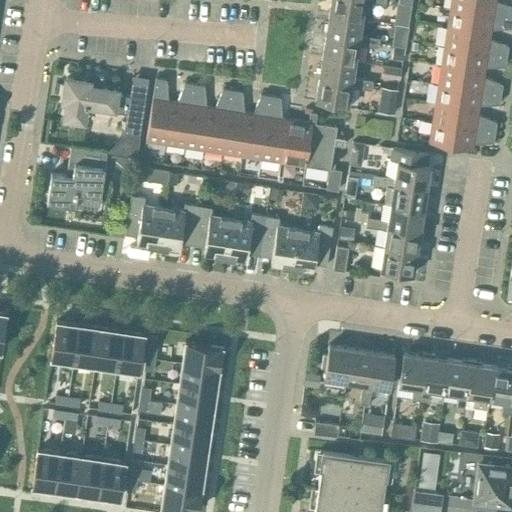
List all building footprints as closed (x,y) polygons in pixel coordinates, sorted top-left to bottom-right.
[(384,4),(384,0),(330,0),(328,15),(362,21),(364,7),(371,8),(372,2),(384,4)] [(450,0),(449,7),(511,17),(511,14),(511,6),(495,0),(450,0)] [(510,27),(511,17),(449,7),(446,26),(489,33),(490,29),(510,27)] [(359,35),(362,21),(328,15),(325,34),(378,42),(379,38),(359,35)] [(489,38),(489,33),(446,26),(443,45),(506,55),(508,45),(489,38)] [(377,47),(378,42),(325,34),(321,55),(355,61),(358,44),(377,47)] [(504,65),(506,55),(443,45),(440,64),(483,71),(484,66),(504,65)] [(391,58),(402,60),(404,48),(393,46),(391,58)] [(353,77),(355,61),(321,55),(318,77),(371,85),(372,80),(353,77)] [(399,79),(401,67),(384,64),(382,76),(399,79)] [(483,75),(483,71),(440,64),(437,83),(500,93),(501,83),(483,75)] [(101,87),(103,75),(94,74),(93,78),(88,77),(87,81),(83,80),(83,79),(72,77),(71,78),(66,77),(65,83),(63,94),(64,94),(63,100),(67,100),(65,117),(82,120),(85,105),(86,105),(87,103),(112,107),(112,111),(126,114),(123,133),(139,135),(145,98),(129,95),(129,96),(115,94),(116,90),(101,87)] [(165,143),(172,100),(167,99),(166,78),(155,77),(145,140),(165,143)] [(370,90),(371,85),(318,77),(315,99),(348,105),(351,86),(370,90)] [(184,146),(194,83),(184,81),(176,100),(172,100),(165,143),(184,146)] [(203,149),(209,106),(205,105),(204,84),(194,83),(184,146),(203,149)] [(498,103),(500,93),(437,83),(434,102),(477,109),(478,104),(498,103)] [(222,152),(231,89),(222,87),(214,106),(209,106),(203,149),(222,152)] [(381,87),(378,111),(393,114),(397,90),(381,87)] [(241,155),(248,111),(243,111),(241,90),(231,89),(222,152),(241,155)] [(260,158),(270,95),(260,93),(252,112),(248,111),(241,155),(260,158)] [(279,161),(285,118),(282,117),(279,96),(270,95),(260,158),(279,161)] [(477,114),(477,109),(434,102),(431,121),(494,131),(495,121),(477,114)] [(304,165),(312,112),(309,111),(308,121),(285,118),(279,161),(304,165)] [(312,112),(304,165),(329,169),(333,143),(343,145),(344,138),(334,136),(336,126),(315,122),(316,112),(312,112)] [(492,141),(494,131),(431,121),(428,141),(471,148),(472,142),(492,141)] [(361,165),(363,142),(352,140),(348,164),(349,164),(361,165)] [(52,177),(49,199),(69,202),(69,205),(74,205),(97,208),(99,195),(100,195),(104,165),(106,152),(106,151),(70,145),(68,160),(73,161),(71,175),(66,174),(51,172),(50,177),(52,177)] [(392,177),(427,182),(429,165),(413,162),(416,150),(391,147),(389,159),(395,160),(392,177)] [(124,168),(126,158),(110,155),(109,165),(124,168)] [(139,166),(137,179),(150,181),(152,168),(139,166)] [(175,184),(177,173),(169,172),(168,183),(175,184)] [(427,182),(392,177),(373,174),(371,183),(386,186),(383,202),(388,203),(423,208),(427,182)] [(354,198),(357,177),(346,176),(343,196),(354,198)] [(327,180),(325,188),(328,189),(338,190),(339,182),(329,181),(327,180)] [(247,194),(248,183),(237,181),(235,192),(247,194)] [(280,201),(281,190),(271,188),(269,200),(280,201)] [(317,208),(319,194),(304,192),(302,206),(317,208)] [(157,246),(163,206),(143,203),(144,196),(131,194),(126,221),(125,234),(137,236),(136,243),(157,246)] [(192,244),(198,205),(184,202),(183,209),(163,206),(157,246),(178,249),(179,242),(192,244)] [(419,235),(423,208),(388,203),(386,219),(366,216),(365,226),(384,229),(419,235)] [(224,256),(230,217),(211,214),(212,207),(198,205),(192,244),(204,246),(203,253),(224,256)] [(354,218),(355,210),(343,208),(341,216),(354,218)] [(259,254),(265,215),(251,213),(250,220),(230,217),(224,256),(245,260),(246,252),(259,254)] [(291,267),(297,227),(278,224),(279,217),(265,215),(259,254),(271,256),(270,263),(291,267)] [(110,228),(109,233),(124,236),(125,234),(126,221),(120,220),(110,228)] [(297,227),(291,267),(312,270),(313,263),(326,265),(332,225),(318,223),(317,230),(297,227)] [(354,228),(340,226),(339,237),(353,239),(354,228)] [(416,254),(419,235),(384,229),(381,249),(416,254)] [(344,271),(348,246),(336,245),(332,269),(344,271)] [(413,274),(416,254),(381,249),(378,268),(389,270),(389,274),(402,276),(403,272),(413,274)] [(56,319),(50,356),(72,359),(77,322),(56,319)] [(77,322),(72,359),(94,362),(99,326),(77,322)] [(99,326),(94,362),(116,365),(122,329),(99,326)] [(122,329),(116,365),(138,368),(144,332),(122,329)] [(185,339),(182,360),(183,361),(219,366),(223,345),(186,339),(185,339)] [(147,344),(145,357),(154,358),(156,346),(147,344)] [(394,354),(328,344),(327,353),(323,353),(321,366),(325,367),(323,376),(362,383),(359,403),(368,404),(371,384),(389,387),(394,354)] [(419,399),(426,353),(417,351),(417,354),(402,351),(397,385),(412,387),(410,398),(419,399)] [(443,392),(448,358),(434,356),(435,354),(426,353),(419,399),(428,400),(429,389),(443,392)] [(145,357),(144,369),(153,370),(154,358),(145,357)] [(464,406),(471,360),(463,358),(462,361),(448,358),(443,392),(457,394),(455,405),(464,406)] [(182,360),(179,381),(216,387),(219,366),(183,361),(182,360)] [(488,399),(493,365),(479,363),(480,361),(471,360),(464,406),(487,410),(488,399)] [(509,413),(511,392),(511,365),(508,365),(507,368),(493,365),(488,399),(502,401),(500,412),(509,413)] [(315,387),(317,373),(305,371),(303,385),(315,387)] [(179,381),(176,402),(213,408),(216,387),(179,381)] [(141,385),(140,397),(149,398),(150,386),(141,385)] [(55,392),(54,402),(66,404),(67,394),(55,392)] [(67,394),(66,404),(78,405),(79,395),(67,394)] [(140,397),(138,409),(147,410),(149,398),(140,397)] [(98,399),(97,409),(109,410),(110,400),(98,399)] [(110,400),(109,410),(121,412),(122,402),(110,400)] [(176,402),(173,424),(210,429),(213,408),(176,402)] [(54,407),(52,417),(64,419),(66,409),(54,407)] [(66,409),(64,419),(77,420),(78,410),(66,409)] [(364,411),(360,431),(381,434),(384,414),(364,411)] [(96,413),(95,424),(107,425),(108,415),(96,413)] [(108,415),(107,425),(119,426),(120,416),(108,415)] [(419,439),(436,441),(438,422),(421,420),(419,439)] [(336,436),(338,424),(314,421),(312,433),(336,436)] [(173,424),(170,445),(207,450),(210,429),(173,424)] [(413,438),(415,428),(391,425),(390,435),(413,438)] [(437,441),(451,443),(453,427),(439,425),(437,441)] [(135,426),(133,438),(143,439),(144,427),(135,426)] [(458,444),(476,446),(478,433),(460,430),(458,444)] [(485,431),(483,447),(496,448),(499,433),(485,431)] [(133,438),(132,450),(141,451),(143,439),(133,438)] [(170,445),(167,466),(204,471),(207,450),(170,445)] [(37,448),(32,485),(34,486),(53,488),(58,451),(38,448),(37,448)] [(58,451),(53,488),(75,491),(80,454),(58,451)] [(379,511),(387,460),(322,451),(313,511),(379,511)] [(436,489),(440,453),(423,451),(418,486),(436,489)] [(80,454),(75,491),(97,494),(102,457),(80,454)] [(102,457),(97,494),(119,497),(124,460),(102,457)] [(478,464),(473,501),(510,506),(511,495),(511,459),(510,468),(478,464)] [(129,466),(127,478),(136,479),(138,467),(129,466)] [(167,466),(164,487),(201,492),(204,471),(167,466)] [(127,478),(126,490),(135,491),(136,479),(127,478)] [(164,487),(161,505),(199,510),(201,492),(164,487)] [(438,511),(441,494),(413,491),(410,511),(438,511)]
